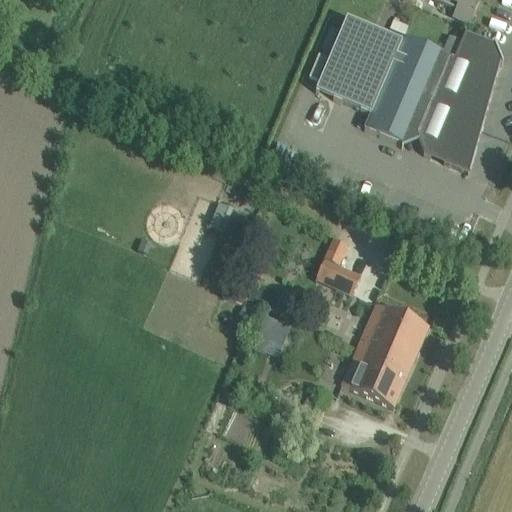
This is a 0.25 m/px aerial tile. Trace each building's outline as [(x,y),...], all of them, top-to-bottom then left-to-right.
[(436,0),(435,5),(456,14),(453,20),(469,27),(479,4),(475,2),(475,0),(436,0)] [(469,176),(500,65),(493,48),(466,37),(463,45),(449,38),(441,58),(403,42),(401,46),(346,22),(315,96),(370,119),(364,134),(410,153),(416,138),(424,158),(469,176)] [(141,243),(136,254),(145,258),(150,247),(141,243)] [(324,265),(315,285),(352,301),(360,282),(324,265)] [(368,328),(356,356),(387,369),(386,372),(406,382),(428,332),(376,310),(368,328)] [(266,320),(258,340),(282,350),(291,330),(266,320)] [(387,369),(356,356),(351,368),(359,371),(349,394),(393,413),(406,382),(386,372),(387,369)] [(297,413),(238,387),(232,401),(291,428),(297,413)] [(332,401),(311,391),(292,431),(311,440),(324,411),(326,412),(332,401)]
